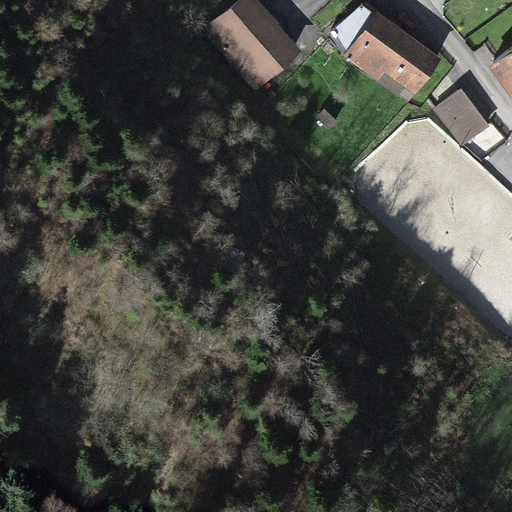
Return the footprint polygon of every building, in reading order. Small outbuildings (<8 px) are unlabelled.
[(294,44),(250,0),(235,0),(200,35),(251,86),(294,44)] [(511,0),(455,0),(486,49),(511,33),(511,0)] [(371,16),(343,56),(403,98),(431,58),(371,16)] [(511,37),(485,58),(511,92),(511,37)] [(511,184),(511,183),(476,151),(457,172),(494,205),(511,184)] [(511,207),(456,257),(511,320),(511,207)]
